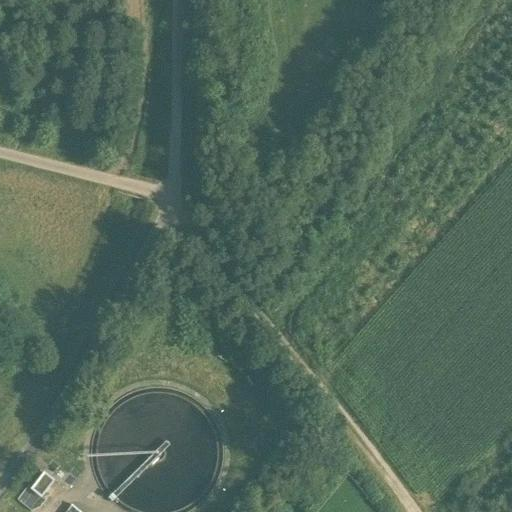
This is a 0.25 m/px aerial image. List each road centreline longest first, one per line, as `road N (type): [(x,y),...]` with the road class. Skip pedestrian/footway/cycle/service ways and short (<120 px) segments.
road 1 (track): [(0,484),(56,405),(172,201),(175,0)]
road 2 (track): [(408,511),(172,201)]
road 3 (track): [(0,157),(172,201)]
